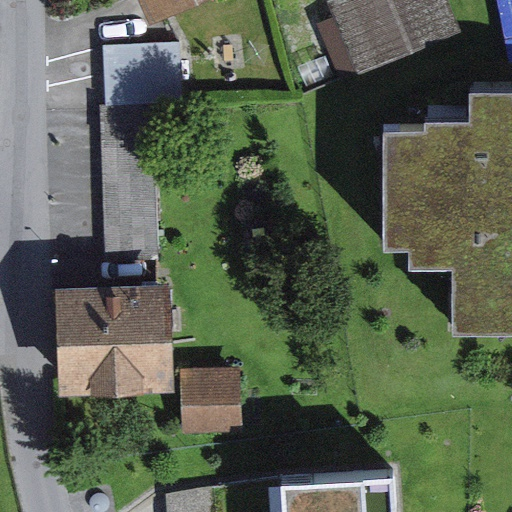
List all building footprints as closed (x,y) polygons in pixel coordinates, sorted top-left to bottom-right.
[(208,0),(152,0),(161,21),(208,0)] [(464,0),(342,0),(372,68),(475,24),(464,0)] [(194,41),(119,43),(120,103),(166,102),(196,101),(194,41)] [(403,245),(426,245),(426,264),(466,263),(466,325),(511,324),(511,92),(489,93),(489,128),(402,129),(403,245)] [(166,102),(120,103),(123,248),(170,247),(166,102)] [(183,282),(72,287),(77,393),(187,388),(183,282)] [(254,368),(201,370),(203,430),(257,428),(254,368)] [(416,511),(413,468),(376,471),(378,511),(416,511)] [(378,511),(376,471),(288,477),(289,511),(378,511)] [(198,483),(200,511),(289,511),(288,477),(198,483)]
